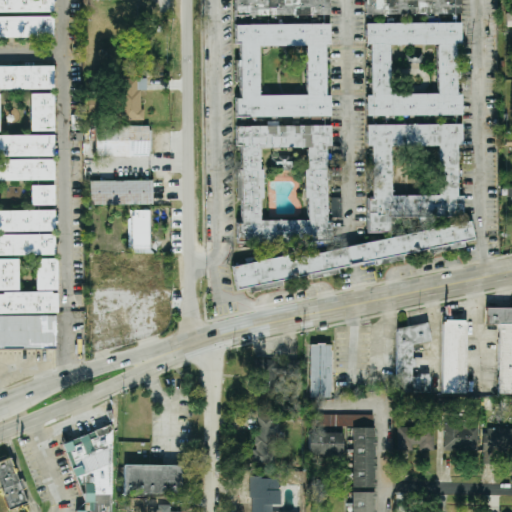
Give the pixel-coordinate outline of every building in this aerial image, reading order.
[(52,0),(0,0),(0,13),(53,12),(52,0)] [(241,99),(235,99),(236,146),(241,146),(241,224),(237,224),(237,242),(331,241),(330,223),(327,223),(326,146),(331,146),(330,95),(326,95),(325,45),(330,45),(329,0),(234,0),(235,43),(240,43),(241,99)] [(365,0),(366,146),(371,146),(371,195),(367,195),(367,233),(388,233),(388,217),(463,216),(463,196),(457,196),(457,146),(461,146),(461,124),(454,124),(454,115),(462,115),(462,93),(460,93),(459,0),(365,0)] [(0,38),(53,37),(53,16),(0,17),(0,38)] [(0,66),(0,90),(54,89),(53,66),(0,66)] [(142,120),(142,91),(147,91),(147,79),(118,79),(119,120),(142,120)] [(31,132),(54,131),(53,94),(30,94),(31,132)] [(150,157),(151,127),(96,126),(95,156),(150,157)] [(54,135),(0,135),(0,156),(54,156),(54,135)] [(54,160),(0,160),(0,181),(54,180),(54,160)] [(90,206),(152,205),(152,180),(90,181),(90,206)] [(31,205),(54,206),(54,186),(31,186),(31,205)] [(54,210),(0,211),(0,232),(54,231),(54,210)] [(474,243),(471,226),(287,255),(288,257),(232,266),(236,290),(249,288),(250,292),(282,286),(281,280),(309,276),(310,279),(339,274),(337,265),(474,243)] [(54,234),(0,235),(0,256),(54,255),(54,234)] [(0,291),(19,291),(18,259),(0,259),(0,291)] [(36,291),(57,290),(57,259),(36,259),(36,291)] [(0,314),(57,313),(57,292),(0,293),(0,314)] [(511,308),(486,308),(486,325),(498,325),(497,394),(511,394),(511,308)] [(0,316),(54,317),(54,350),(0,350),(0,316)] [(467,321),(443,320),(441,393),(465,394),(467,321)] [(397,325),(395,392),(429,393),(429,375),(413,375),(414,343),(429,344),(429,326),(397,325)] [(309,398),(331,399),(332,345),(310,344),(309,398)] [(255,362),(257,393),(283,392),(282,361),(255,362)] [(352,488),(375,488),(375,415),(309,415),(309,456),(342,456),(342,427),(352,427),(352,488)] [(254,417),(255,466),(279,465),(277,417),(254,417)] [(434,421),(420,421),(420,427),(397,427),(397,451),(415,451),(415,450),(433,451),(434,421)] [(444,421),(444,451),(477,452),(478,422),(444,421)] [(110,511),(111,427),(63,442),(76,483),(84,487),(84,511),(76,511),(75,511),(110,511)] [(511,429),(484,430),(484,457),(506,457),(506,449),(511,449),(511,429)] [(27,504),(12,458),(0,461),(0,487),(8,511),(27,504)] [(124,494),(181,495),(181,466),(124,465),(124,494)] [(249,511),(275,511),(276,503),(283,503),(283,490),(273,490),(274,477),(250,476),(249,511)] [(351,511),(374,511),(375,493),(352,492),(351,511)]
